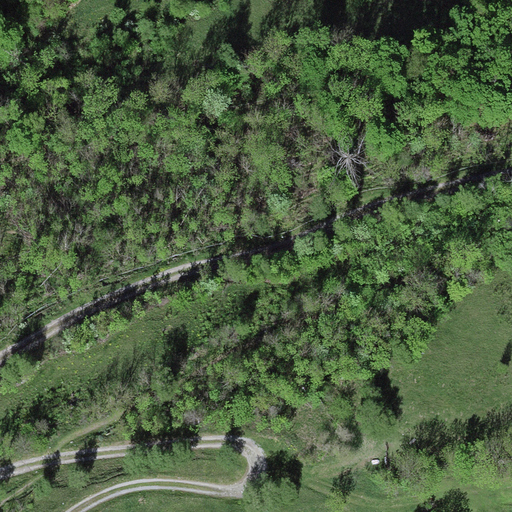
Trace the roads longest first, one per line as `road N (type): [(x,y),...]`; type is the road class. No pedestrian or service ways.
road 1 (track): [(511,180),(475,185),(155,290),(0,368)]
road 2 (track): [(26,470),(65,458),(192,448),(248,454),(262,473),(251,498),(126,492),(94,511)]
